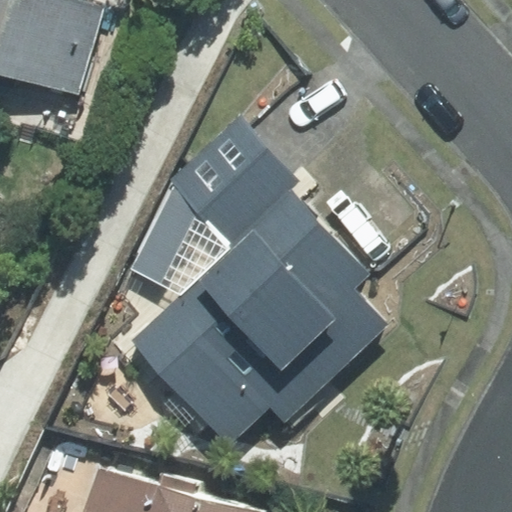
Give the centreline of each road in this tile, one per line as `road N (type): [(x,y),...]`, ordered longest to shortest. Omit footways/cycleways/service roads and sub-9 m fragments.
road 1 (unknown): [(221,0),(149,115),(0,391)]
road 2 (residential): [(391,0),(511,133)]
